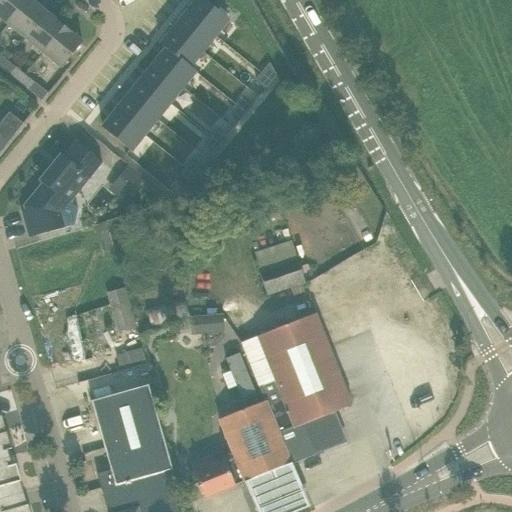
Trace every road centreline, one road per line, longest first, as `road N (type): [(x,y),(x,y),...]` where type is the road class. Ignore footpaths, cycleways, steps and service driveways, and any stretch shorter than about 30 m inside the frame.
road 1 (residential): [(97,0),(114,10),(119,31),(0,179)]
road 2 (secondary): [(385,156),(297,0)]
road 3 (secondary): [(385,156),(474,300)]
road 4 (residential): [(24,355),(72,511)]
